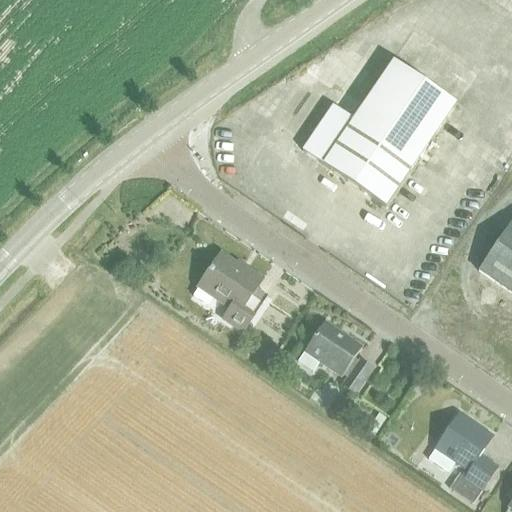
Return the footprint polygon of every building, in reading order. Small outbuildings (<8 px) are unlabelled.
[(385,209),(455,106),(393,63),(353,121),(333,108),(302,152),(385,209)] [(511,223),(479,271),(479,272),(511,294),(511,223)] [(198,288),(192,297),(207,307),(213,298),(230,310),(224,318),(243,332),(266,298),(255,290),(262,280),(246,270),(245,271),(221,255),(198,288)] [(420,288),(428,276),(407,263),(400,275),(420,288)] [(440,306),(453,283),(443,278),(430,300),(440,306)] [(304,352),(296,364),(312,375),(320,363),(341,377),(342,376),(346,379),(341,387),(355,397),(374,369),(360,360),(359,362),(354,359),(361,349),(324,323),(304,352)] [(257,344),(251,353),(267,364),(278,348),(274,345),(269,352),(257,344)] [(480,457),(493,438),(459,415),(428,461),(448,474),(455,464),(466,471),(452,491),(472,506),(498,468),(480,457)]
